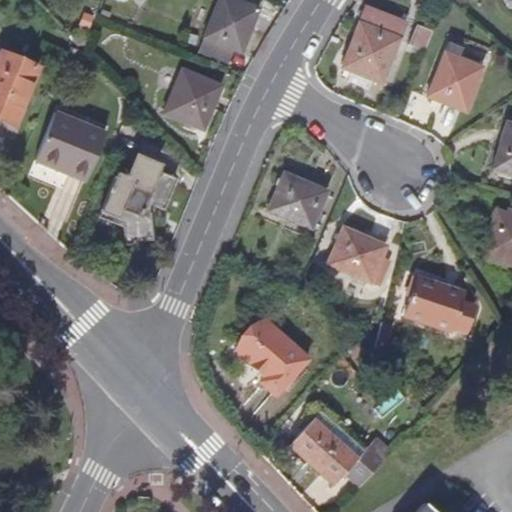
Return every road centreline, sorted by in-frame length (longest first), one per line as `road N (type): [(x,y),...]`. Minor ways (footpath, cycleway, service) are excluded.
road 1 (residential): [(276,81),(137,387)]
road 2 (tertiary): [(0,240),(137,387)]
road 3 (tertiary): [(137,387),(256,511)]
road 4 (residential): [(276,81),(403,177)]
road 5 (residential): [(137,387),(82,511)]
